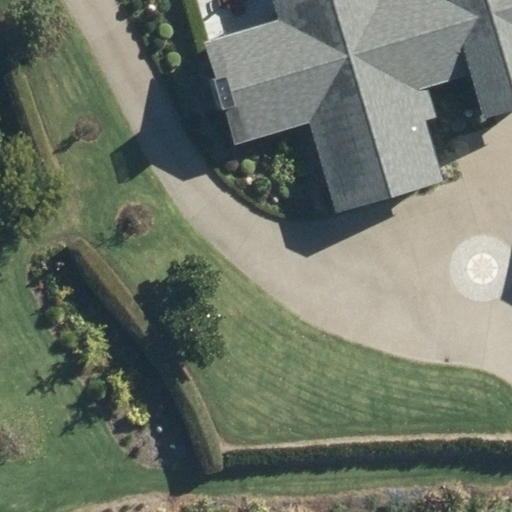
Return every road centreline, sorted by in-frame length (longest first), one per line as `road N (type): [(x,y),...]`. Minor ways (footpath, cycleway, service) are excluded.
road 1 (unknown): [(144,159),(169,161),(285,244),(327,253),(364,251),(511,201)]
road 2 (unknown): [(144,159),(139,108),(82,0)]
road 3 (unknown): [(0,182),(144,159)]
